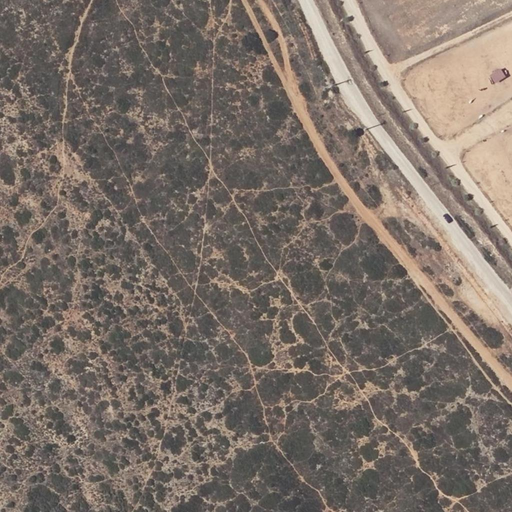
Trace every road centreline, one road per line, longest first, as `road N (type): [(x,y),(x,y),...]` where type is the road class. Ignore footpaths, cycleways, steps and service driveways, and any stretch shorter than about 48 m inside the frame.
road 1 (track): [(265,0),(281,26),(301,105),(341,174),(511,382)]
road 2 (unclassified): [(316,0),(366,108),(511,298)]
